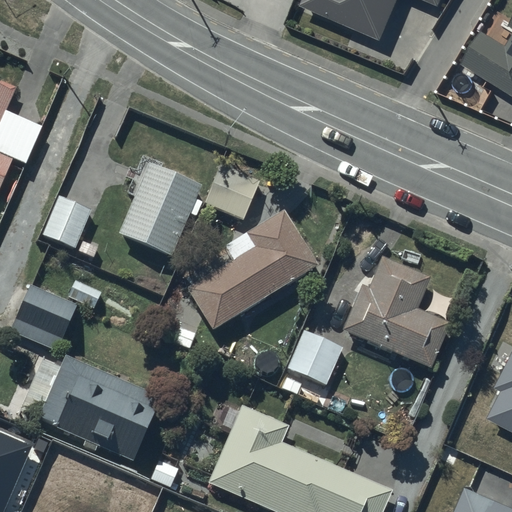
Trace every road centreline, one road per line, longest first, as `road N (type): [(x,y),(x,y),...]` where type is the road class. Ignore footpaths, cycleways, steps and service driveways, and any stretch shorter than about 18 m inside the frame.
road 1 (secondary): [(117,0),(182,43),(388,145)]
road 2 (residential): [(388,145),(475,0)]
road 3 (secondary): [(388,145),(511,200)]
